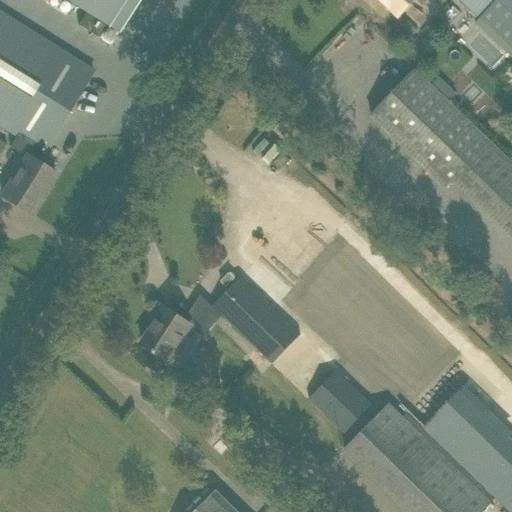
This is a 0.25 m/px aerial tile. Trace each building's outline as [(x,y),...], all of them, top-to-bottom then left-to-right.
[(69,0),(84,9),(75,24),(96,36),(105,22),(118,30),(137,0),(69,0)] [(383,0),(400,15),(414,0),(383,0)] [(464,0),(481,16),(497,0),(464,0)] [(42,152),(93,71),(0,14),(0,126),(23,140),(16,151),(25,156),(1,196),(30,214),(55,174),(34,161),(40,151),(42,152)] [(416,71),(372,117),(443,185),(449,179),(511,238),(511,163),(432,86),(416,71)] [(241,277),(213,306),(272,364),(300,335),(241,277)] [(158,354),(183,368),(197,344),(184,335),(191,324),(185,321),(179,317),(162,306),(156,314),(159,316),(142,343),(158,354)] [(511,511),(511,441),(485,416),(449,453),(407,413),(403,417),(389,404),(380,412),(337,370),(309,400),(352,441),(343,450),(407,511),(480,511),(495,497),(509,511),(511,511)] [(237,511),(216,491),(195,511),(237,511)]
